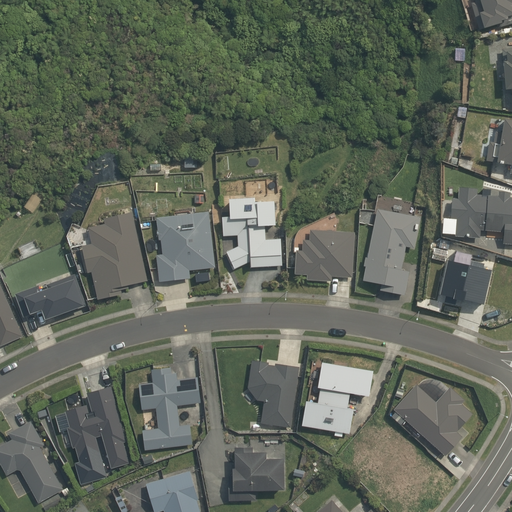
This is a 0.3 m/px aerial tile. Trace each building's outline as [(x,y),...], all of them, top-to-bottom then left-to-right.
[(511,0),(476,0),(477,0),(472,2),(481,35),(511,25),(511,0)] [(511,49),(502,51),(505,91),(511,90),(511,49)] [(511,119),(506,118),(503,145),(490,143),(488,162),(511,165),(510,173),(511,173),(511,119)] [(511,247),(511,192),(500,191),(500,198),(477,196),(478,188),(461,187),(460,199),(453,198),(450,223),(457,223),(456,239),(480,242),(481,231),(507,234),(506,247),(511,247)] [(278,227),(278,199),(232,200),(232,217),(223,217),(224,238),(238,237),(238,246),(225,254),(236,271),(252,261),(252,268),(284,267),(284,238),(268,238),(268,227),(278,227)] [(421,216),(379,208),(365,282),(381,285),(380,290),(404,295),(409,269),(404,268),(408,247),(415,249),(421,216)] [(210,210),(159,215),(163,255),(157,256),(159,283),(189,281),(188,272),(215,269),(210,210)] [(106,225),(88,230),(93,247),(81,250),(88,275),(92,274),(100,302),(122,296),(119,288),(151,279),(133,214),(105,222),(106,225)] [(313,230),(312,240),(305,240),(304,251),(297,251),(296,275),(310,276),(310,281),(330,283),(331,276),(353,277),(356,233),(313,230)] [(462,301),(483,306),(489,277),(488,277),(490,271),(482,270),(483,264),(469,261),(468,266),(446,261),(438,296),(444,297),(443,303),(454,306),(455,301),(462,302),(462,301)] [(44,321),(85,306),(74,275),(46,285),(47,289),(40,292),(38,286),(14,295),(23,318),(41,312),(44,321)] [(24,336),(0,280),(0,339),(3,345),(24,336)] [(294,430),(301,367),(252,361),(250,386),(249,387),(249,388),(249,389),(249,390),(250,391),(250,392),(250,393),(250,394),(251,394),(251,395),(251,396),(252,396),(252,397),(253,397),(253,398),(254,398),(254,399),(255,399),(255,400),(256,400),(256,401),(257,401),(258,401),(258,402),(259,402),(260,402),(261,402),(262,402),(262,403),(263,403),(264,403),(261,427),(294,430)] [(374,399),(377,372),(324,365),(319,404),(307,403),(304,428),(335,432),(334,437),(344,438),(344,433),(353,434),(354,432),(354,426),(356,411),(351,410),(353,397),(374,399)] [(154,386),(139,388),(142,413),(158,411),(160,427),(141,429),(143,452),(195,446),(193,427),(183,428),(181,409),(203,406),(200,379),(180,381),(178,369),(153,371),(154,386)] [(440,403),(420,385),(396,413),(446,457),(463,438),(458,434),(475,415),(462,404),(465,401),(452,389),(440,403)] [(126,440),(112,387),(83,396),(86,407),(63,414),(74,450),(75,449),(79,464),(102,457),(97,440),(100,439),(109,469),(129,463),(122,441),(126,440)] [(65,491),(33,421),(7,432),(12,443),(0,447),(0,466),(6,479),(24,471),(39,503),(65,491)] [(270,461),(270,455),(254,455),(254,448),(235,448),(235,479),(227,478),(227,505),(257,505),(257,492),(285,492),(286,461),(270,461)] [(202,511),(193,467),(144,477),(151,511),(166,508),(166,511),(202,511)] [(344,511),(334,501),(320,511),(374,511),(373,510),(369,511),(344,511)]
